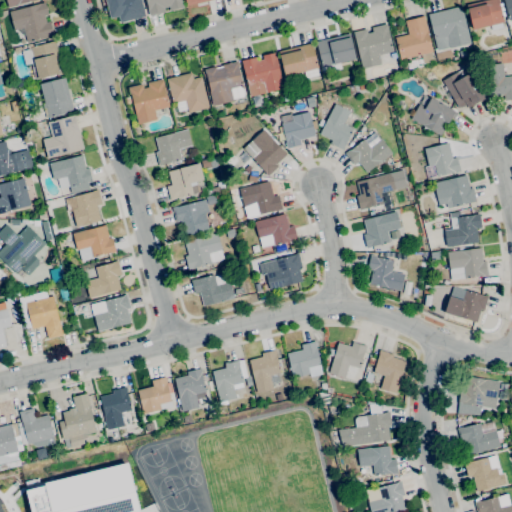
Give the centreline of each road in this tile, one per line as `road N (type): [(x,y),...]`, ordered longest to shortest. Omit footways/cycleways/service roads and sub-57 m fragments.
road 1 (residential): [(0,389),(179,340),(342,308),(441,345),(511,355)]
road 2 (residential): [(76,0),(179,340)]
road 3 (residential): [(93,62),(352,0)]
road 4 (residential): [(441,345),(427,431),(446,511)]
road 5 (residential): [(342,308),(323,187)]
